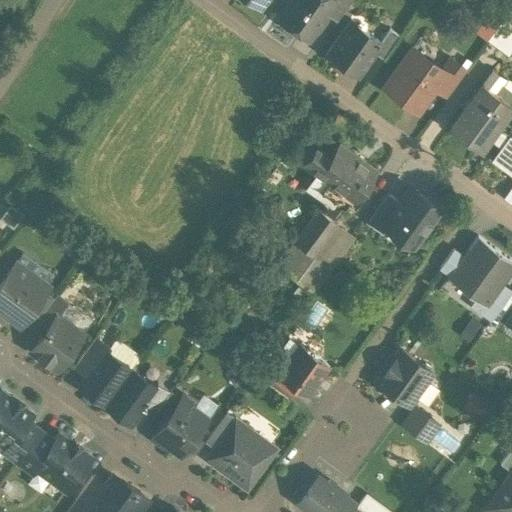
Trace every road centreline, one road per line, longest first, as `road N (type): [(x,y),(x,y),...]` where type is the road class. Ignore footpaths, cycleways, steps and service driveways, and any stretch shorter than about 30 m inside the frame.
road 1 (residential): [(511,225),(203,0)]
road 2 (residential): [(236,511),(173,482),(24,374),(15,347),(0,336)]
road 3 (residential): [(349,408),(265,511)]
